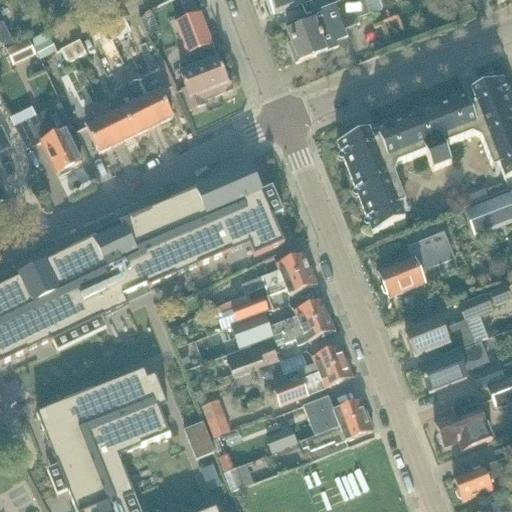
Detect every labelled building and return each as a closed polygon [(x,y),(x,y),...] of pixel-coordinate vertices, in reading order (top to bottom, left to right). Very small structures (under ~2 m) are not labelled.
[(266,0),(269,6),(267,7),(270,17),(273,15),(274,18),(319,1),(318,0),(266,0)] [(338,52),(338,50),(336,45),(347,40),(345,34),(359,28),(357,22),(369,18),(361,0),(353,0),(311,16),(314,24),(287,35),(287,36),(288,35),(292,46),(288,48),(295,67),(298,66),(299,66),(338,52)] [(194,72),(192,67),(179,72),(180,77),(179,77),(186,96),(182,98),(188,114),(206,107),(204,103),(233,93),(228,80),(224,81),(200,17),(186,22),(204,68),(194,72)] [(105,30),(112,44),(130,35),(123,21),(105,30)] [(0,50),(11,46),(2,27),(0,27),(0,50)] [(117,54),(112,44),(105,30),(96,36),(102,49),(106,47),(109,54),(111,53),(114,58),(118,56),(117,54)] [(45,36),(29,43),(35,56),(39,63),(55,56),(45,36)] [(28,42),(7,52),(13,66),(35,56),(29,43),(28,42)] [(79,44),(71,48),(79,61),(86,58),(79,44)] [(79,61),(71,48),(63,52),(70,66),(79,61)] [(113,69),(126,94),(134,91),(121,65),(113,69)] [(511,105),(502,80),(457,98),(456,97),(455,96),(454,95),(453,95),(452,95),(451,95),(450,96),(449,96),(448,97),(448,98),(448,99),(448,100),(448,101),(420,113),(420,112),(419,111),(418,110),(417,109),(416,109),(415,109),(413,110),(412,111),(412,112),(411,113),(411,114),(412,114),(412,116),(391,124),(391,123),(390,122),(389,121),(387,120),(386,120),(385,121),(384,122),(383,122),(383,124),(382,124),(382,125),(383,126),(383,127),(338,145),(341,153),(340,154),(338,155),(338,156),(337,157),(337,158),(337,159),(338,160),(338,161),(340,162),(341,162),(342,162),(343,162),(344,162),(355,190),(354,190),(353,191),(352,192),(352,193),(352,194),(352,195),(352,196),(353,197),(354,198),(355,198),(356,198),(357,198),(359,198),(367,219),(366,219),(365,220),(364,221),(363,221),(363,222),(363,223),(363,224),(364,225),(364,226),(365,227),(366,227),(367,227),(369,227),(370,227),(373,235),(393,227),(397,236),(405,232),(396,209),(403,206),(391,176),(395,167),(423,156),(429,173),(448,166),(441,149),(469,138),(478,142),(490,172),(497,169),(506,193),(511,190),(511,105)] [(158,94),(147,100),(142,87),(134,91),(153,130),(172,121),(158,94)] [(135,139),(153,130),(134,91),(127,94),(133,107),(121,112),(135,139)] [(121,112),(111,117),(106,104),(97,109),(116,148),(135,139),(121,112)] [(97,157),(116,148),(97,109),(91,112),(97,124),(84,130),(97,157)] [(65,133),(51,140),(40,118),(14,131),(26,153),(40,147),(55,178),(80,165),(65,133)] [(0,156),(11,151),(1,130),(0,130),(0,156)] [(0,368),(49,344),(50,347),(52,346),(101,322),(128,309),(123,299),(146,290),(147,292),(176,280),(175,279),(197,270),(249,248),(254,260),(284,247),(273,221),(272,219),(271,219),(262,197),(263,197),(262,195),(250,168),(194,192),(195,195),(170,205),(170,206),(148,215),(121,226),(119,227),(121,232),(97,243),(95,241),(94,242),(67,255),(46,265),(17,279),(19,281),(0,290),(0,368)] [(511,200),(510,195),(464,213),(475,241),(511,227),(511,200)] [(414,262),(378,276),(388,301),(423,287),(418,274),(452,261),(442,238),(409,251),(414,262)] [(309,273),(304,259),(303,256),(276,267),(279,275),(277,275),(279,279),(274,281),(271,276),(259,281),(260,282),(241,289),(245,299),(263,291),(309,273)] [(285,292),(288,299),(315,288),(309,273),(263,291),(245,299),(246,299),(212,313),(214,320),(232,314),(237,328),(268,316),(272,314),(267,301),(279,296),(277,290),(282,289),(284,293),(285,292)] [(485,298),(457,309),(464,327),(466,326),(467,327),(493,316),(491,310),(495,309),(495,310),(511,303),(506,289),(489,296),(490,298),(486,299),(485,298)] [(268,316),(237,328),(246,351),(264,344),(281,338),(281,337),(327,319),(321,303),(294,314),(297,321),(296,322),(297,327),(292,329),(290,324),(278,328),(273,330),(268,316)] [(298,349),(307,346),(333,335),(327,319),(281,337),(281,338),(285,346),(295,343),(298,349)] [(439,325),(405,338),(413,360),(448,347),(451,356),(474,347),(467,327),(466,326),(464,327),(443,335),(439,325)] [(184,327),(168,334),(171,343),(188,337),(184,327)] [(278,365),(271,347),(271,346),(227,363),(233,382),(278,365)] [(487,367),(480,349),(456,358),(455,357),(413,374),(423,400),(466,384),(463,377),(487,367)] [(299,384),(345,366),(339,350),(313,360),(316,368),(314,369),(316,373),(310,376),(308,370),(296,375),(299,384)] [(185,356),(179,359),(183,369),(189,366),(185,356)] [(307,400),(325,393),(352,382),(345,366),(299,384),(291,387),(273,394),(280,411),(307,401),(307,400)] [(262,381),(267,383),(273,380),(269,371),(260,375),(262,381)] [(499,371),(471,381),(476,392),(503,382),(499,371)] [(64,406),(36,417),(57,468),(56,468),(68,497),(74,511),(216,511),(214,511),(126,511),(123,505),(134,500),(118,459),(170,439),(159,412),(167,409),(155,379),(147,382),(144,374),(93,395),(93,394),(64,406)] [(495,413),(511,406),(511,379),(486,390),(495,413)] [(360,404),(332,414),(327,401),(303,410),(310,429),(311,428),(315,439),(366,420),(360,404)] [(206,421),(222,415),(218,404),(201,410),(206,421)] [(447,422),(434,427),(443,450),(457,445),(461,455),(490,444),(477,407),(459,414),(458,411),(444,416),(447,422)] [(230,436),(223,416),(222,415),(206,421),(213,442),(230,436)] [(373,436),(366,420),(315,439),(315,440),(306,444),(300,446),(302,453),(308,451),(310,455),(335,445),(336,450),(373,436)] [(202,426),(183,433),(196,463),(214,456),(202,426)] [(272,457),(291,450),(296,448),(291,435),(267,444),(272,457)] [(213,445),(216,452),(236,444),(233,437),(213,445)] [(226,458),(217,461),(223,475),(232,472),(226,458)] [(341,462),(346,473),(353,470),(349,459),(341,462)] [(338,476),(346,473),(341,462),(334,465),(338,476)] [(507,475),(503,463),(453,482),(462,504),(491,493),(487,483),(507,475)] [(331,479),(338,476),(334,465),(326,468),(331,479)] [(253,488),(246,469),(224,477),(231,496),(253,488)] [(286,483),(291,495),(298,492),(294,480),(286,483)] [(283,498),(291,495),(286,483),(279,486),(283,498)] [(377,487),(351,496),(352,498),(357,511),(372,511),(384,508),(377,487)] [(245,493),(248,501),(259,497),(256,489),(245,493)] [(357,511),(352,498),(328,507),(329,511),(357,511)] [(511,511),(511,506),(510,502),(488,509),(489,511),(511,511)]
